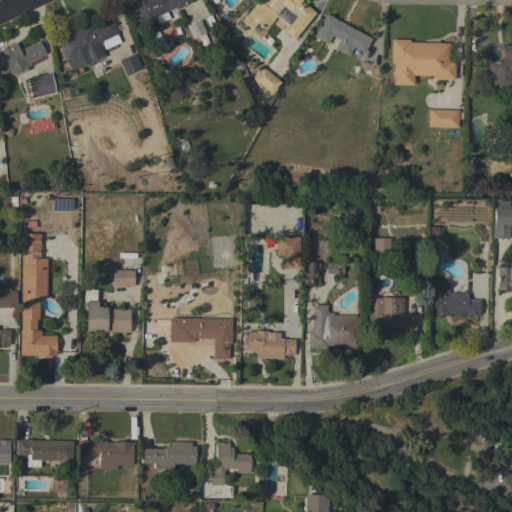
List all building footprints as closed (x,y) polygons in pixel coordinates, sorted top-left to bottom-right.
[(190,0),(191,1),(175,9),(174,7),(165,11),(169,18),(156,24),(159,30),(148,35),(131,0),(190,0)] [(300,0),(300,1),(314,12),(292,39),(281,30),(285,24),(286,25),(293,17),(281,6),(274,14),(275,16),(264,30),(263,29),(260,33),(254,27),(252,29),(251,28),(250,29),(240,21),(257,0),(260,2),(261,0),(300,0)] [(363,53),(352,47),(347,56),(334,49),(339,40),(331,36),(326,44),(313,37),(325,14),(371,38),(363,53)] [(99,46),(100,50),(86,57),(84,53),(66,61),(56,38),(60,36),(57,30),(71,24),(73,30),(80,27),(80,28),(89,24),(91,29),(111,20),(118,35),(103,42),(104,44),(99,46)] [(199,20),(204,33),(203,33),(208,43),(201,46),(196,36),(191,39),(185,26),(199,20)] [(390,39),(409,39),(408,42),(448,43),(448,62),(454,62),(453,80),(435,79),(435,76),(412,75),(412,85),(392,85),(392,63),(390,63),(390,39)] [(45,54),(27,63),(26,64),(27,66),(21,69),(20,72),(16,74),(13,73),(10,75),(8,69),(5,71),(5,72),(2,74),(1,73),(0,73),(0,49),(1,49),(1,48),(7,45),(8,46),(15,43),(19,51),(38,41),(45,54)] [(503,58),(500,50),(511,46),(511,72),(508,74),(507,71),(490,76),(486,63),(503,58)] [(139,70),(133,55),(118,60),(123,75),(139,70)] [(279,82),(274,88),(275,89),(271,94),(251,79),(261,67),(279,82)] [(50,73),(54,92),(29,97),(25,79),(50,73)] [(427,109),(457,110),(456,128),(426,127),(427,109)] [(369,173),(367,190),(356,189),(358,171),(369,173)] [(507,208),(507,201),(495,200),(495,208),(507,208)] [(491,238),(492,225),(493,225),(493,208),(509,208),(509,226),(508,226),(508,238),(491,238)] [(19,330),(20,330),(21,234),(39,234),(39,259),(45,259),(45,298),(38,298),(38,320),(35,320),(35,330),(40,330),(40,335),(55,336),(55,356),(38,355),(38,356),(19,356),(19,330)] [(298,268),(280,268),(280,255),(274,255),(274,236),(298,236),(298,268)] [(389,238),(388,252),(372,252),(372,238),(389,238)] [(326,262),(331,263),(332,255),(343,256),(341,275),(338,274),(338,275),(332,275),(332,274),(325,273),(326,262)] [(318,285),(301,284),(301,267),(304,267),(305,263),(319,263),(318,285)] [(509,267),(509,263),(511,263),(511,289),(510,289),(510,290),(496,290),(496,267),(509,267)] [(133,270),(133,286),(111,286),(111,270),(133,270)] [(448,292),(466,293),(466,298),(468,298),(468,299),(478,299),(478,315),(464,315),(464,314),(449,313),(449,316),(431,315),(431,284),(448,285),(448,292)] [(85,302),(82,302),(83,290),(95,290),(95,301),(97,301),(97,307),(106,307),(106,308),(129,309),(129,332),(84,331),(85,302)] [(0,291),(15,291),(15,307),(0,307),(0,291)] [(399,311),(402,311),(402,320),(414,320),(414,336),(401,336),(401,334),(385,334),(385,336),(366,336),(367,313),(366,313),(366,297),(399,298),(399,311)] [(310,332),(311,305),(326,305),(326,313),(332,313),(332,315),(355,315),(355,316),(359,316),(358,352),(345,352),(345,346),(326,345),(326,348),(306,348),(307,331),(310,332)] [(231,319),(230,344),(228,343),(228,358),(211,358),(212,338),(192,338),(192,342),(168,342),(168,318),(231,319)] [(0,330),(8,330),(8,346),(4,346),(4,344),(0,344),(0,330)] [(254,358),(254,351),(242,351),(242,337),(246,337),(246,332),(254,332),(254,330),(266,331),(266,332),(279,332),(279,338),(282,338),(282,339),(293,339),(293,355),(282,355),(282,359),(254,358)] [(71,465),(58,465),(58,461),(39,461),(39,467),(25,467),(25,456),(15,456),(15,439),(30,439),(30,440),(71,441),(71,465)] [(0,440),(9,440),(9,442),(8,442),(8,463),(0,463),(0,440)] [(104,441),(104,442),(110,442),(132,442),(132,446),(131,446),(131,465),(115,465),(115,469),(98,469),(98,453),(92,453),(92,456),(79,456),(79,440),(104,441)] [(190,442),(189,446),(194,446),(194,465),(182,465),(182,464),(172,464),(172,469),(154,468),(154,463),(140,463),(140,448),(163,449),(163,446),(170,446),(170,442),(190,442)] [(249,473),(235,473),(235,469),(223,469),(223,473),(222,473),(222,485),(209,485),(209,470),(213,470),(213,466),(214,466),(215,442),(228,442),(227,447),(231,447),(231,454),(249,454),(249,473)] [(326,511),(303,511),(304,505),(303,505),(304,494),(321,495),(327,500),(326,511)]
